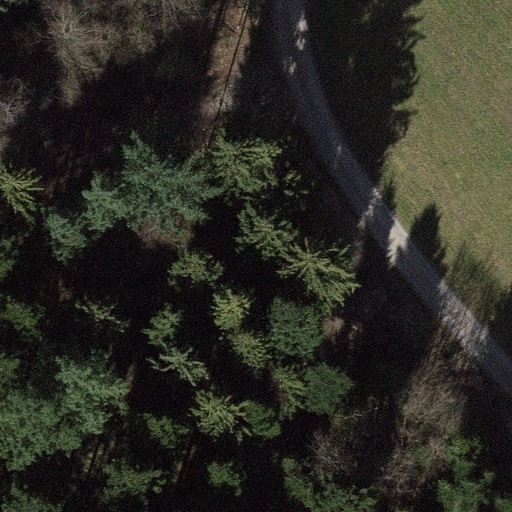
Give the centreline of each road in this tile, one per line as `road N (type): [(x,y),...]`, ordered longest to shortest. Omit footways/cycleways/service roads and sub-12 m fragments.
road 1 (track): [(511,389),(409,270),(334,161),(295,71),(288,0)]
road 2 (track): [(0,188),(295,71)]
